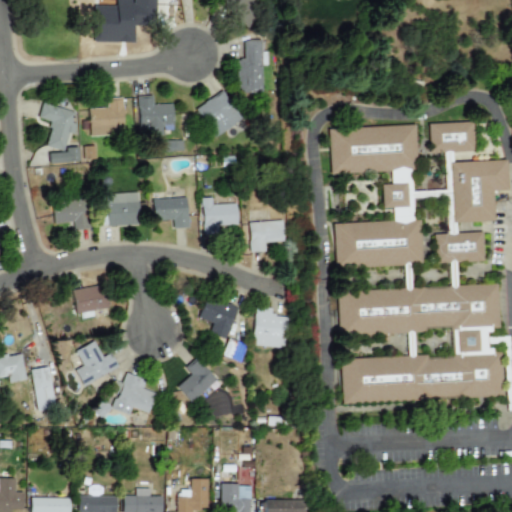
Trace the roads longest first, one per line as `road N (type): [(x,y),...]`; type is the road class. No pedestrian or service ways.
road 1 (residential): [(0,277),(87,253),(134,250),(288,284)]
road 2 (residential): [(36,267),(17,198),(1,0)]
road 3 (residential): [(6,70),(140,61),(190,49)]
